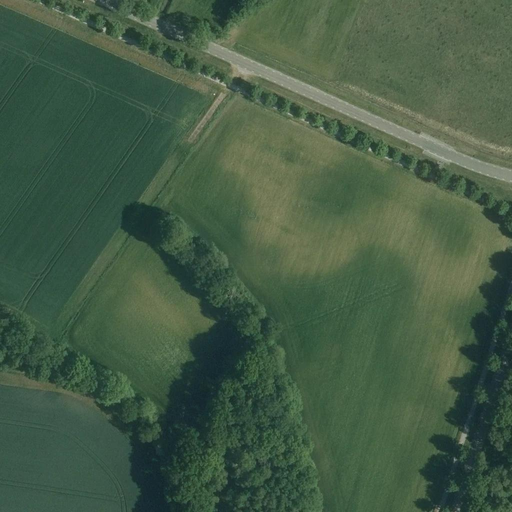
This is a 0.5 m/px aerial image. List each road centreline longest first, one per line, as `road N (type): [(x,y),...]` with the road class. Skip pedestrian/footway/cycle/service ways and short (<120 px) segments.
road 1 (tertiary): [(511,175),(105,0)]
road 2 (tertiary): [(455,511),(511,334)]
